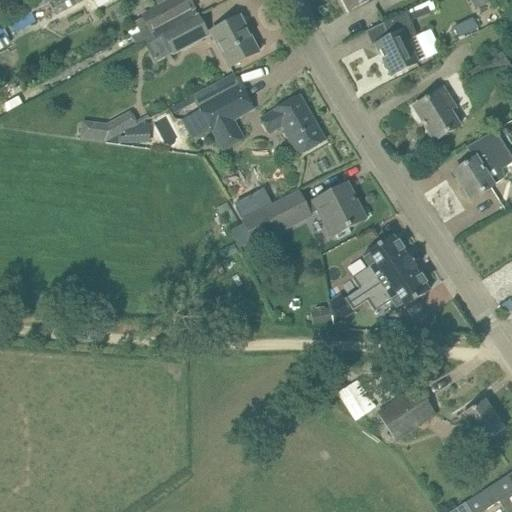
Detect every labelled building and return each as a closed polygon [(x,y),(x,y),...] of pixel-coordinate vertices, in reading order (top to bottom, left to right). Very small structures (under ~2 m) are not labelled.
[(31,0),(26,3),(31,12),(54,0),(31,0)] [(92,0),(97,8),(113,0),(92,0)] [(133,23),(143,44),(163,33),(196,16),(187,0),(173,0),(142,17),(143,18),(133,23)] [(341,0),(348,12),(366,2),(369,0),(341,0)] [(432,0),(382,24),(388,38),(375,45),(391,77),(416,64),(415,63),(424,58),(414,38),(416,37),(410,21),(434,9),(432,0)] [(487,3),(485,0),(469,0),(474,9),(487,3)] [(196,16),(163,33),(172,52),(173,53),(207,35),(196,16)] [(229,68),(240,62),(257,53),(239,17),(210,33),(229,68)] [(471,18),(452,28),(458,38),(476,29),(471,18)] [(477,105),(511,82),(511,71),(502,53),(461,78),(477,105)] [(239,87),(198,110),(199,112),(181,122),(191,141),(210,131),(221,151),(241,140),(231,121),(252,110),(239,87)] [(434,142),(451,132),(459,127),(449,112),(455,108),(443,89),(413,108),(434,142)] [(298,96),(281,106),(272,110),(273,112),(259,120),(268,135),(281,127),(299,156),(325,142),(298,96)] [(81,123),(79,140),(100,144),(148,118),(147,116),(134,121),(129,113),(105,125),(81,123)] [(472,160),(452,172),(461,186),(460,189),(466,198),(469,198),(471,201),(493,186),(492,186),(503,179),(502,169),(511,163),(511,159),(494,131),(465,149),(472,160)] [(298,194),(242,223),(253,245),(276,233),(318,211),(332,237),(335,236),(337,240),(350,234),(348,229),(364,221),(345,185),(304,206),(298,194)] [(262,190),(234,205),(241,220),(270,205),(262,190)] [(230,209),(220,215),(226,226),(236,220),(230,209)] [(399,311),(429,292),(414,270),(416,269),(408,257),(406,258),(392,237),(362,257),(369,267),(351,279),(359,290),(344,300),(352,311),(366,302),(374,313),(391,301),(399,311)] [(314,313),(311,313),(313,325),(331,322),(328,310),(326,311),(323,309),(316,310),(314,313)] [(358,379),(336,391),(353,421),(375,409),(358,379)] [(395,442),(435,415),(417,388),(377,414),(395,442)] [(483,402),(467,413),(460,417),(467,426),(452,437),(464,455),(469,452),(479,446),(486,442),(503,431),(483,402)] [(511,511),(511,485),(506,477),(465,505),(469,511),(485,511),(497,505),(499,505),(503,511),(511,511)]
